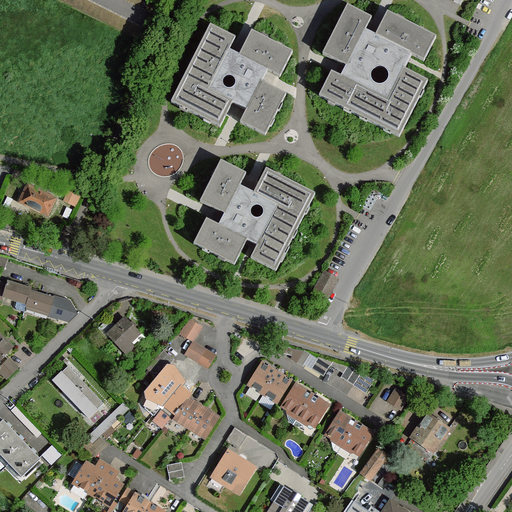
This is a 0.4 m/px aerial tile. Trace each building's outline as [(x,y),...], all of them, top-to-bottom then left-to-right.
[(126,0),(145,9),(150,0),(126,0)] [(372,19),(348,7),(324,54),(348,66),(365,32),(372,19)] [(436,36),(389,13),(376,37),(411,55),(424,61),(436,36)] [(229,51),(235,40),(211,28),(173,102),(221,126),(234,101),(210,89),(229,51)] [(365,32),(348,66),(345,72),(343,77),(388,100),(402,73),(409,59),(411,55),(376,37),(371,35),(365,32)] [(292,54),(253,34),(241,57),(268,70),(281,77),(292,54)] [(268,70),(241,57),(236,54),(229,51),(210,89),(234,101),(241,104),(248,108),(261,83),(264,77),(268,70)] [(343,77),(334,72),(322,96),(400,135),(425,85),(402,73),(388,100),(343,77)] [(285,95),(261,83),(248,108),(242,120),(266,132),(285,95)] [(246,177),(223,165),(204,202),(227,213),(240,189),(246,177)] [(315,196),(269,173),(256,197),(278,208),(259,245),(253,257),(277,270),(315,196)] [(29,187),(21,202),(48,215),(56,200),(29,187)] [(278,208),(256,197),(247,193),(240,189),(227,213),(223,221),(221,226),(247,240),(254,243),(259,245),(278,208)] [(81,196),(69,190),(64,202),(76,207),(81,196)] [(221,226),(209,220),(197,243),(235,263),(247,240),(221,226)] [(0,269),(4,271),(8,259),(0,256),(0,269)] [(325,273),(315,291),(328,299),(338,280),(325,273)] [(7,284),(4,297),(18,301),(27,304),(31,292),(32,290),(8,283),(7,284)] [(31,292),(27,304),(26,307),(50,314),(51,311),(54,299),(31,292)] [(54,299),(51,311),(60,314),(64,300),(55,297),(54,299)] [(27,304),(18,301),(16,307),(17,310),(25,312),(26,307),(27,304)] [(117,327),(109,335),(127,354),(144,338),(126,318),(117,327)] [(107,337),(109,335),(117,327),(109,319),(99,329),(107,337)] [(194,342),(203,328),(190,320),(181,334),(194,342)] [(0,337),(0,361),(5,356),(12,349),(0,337)] [(206,350),(194,342),(187,353),(188,356),(199,363),(206,350)] [(292,356),(294,349),(281,345),(279,352),(292,356)] [(216,356),(206,350),(199,363),(208,368),(216,356)] [(164,351),(147,369),(152,374),(159,374),(166,365),(170,365),(175,360),(164,351)] [(311,355),(305,351),(297,363),(304,367),(311,355)] [(334,362),(319,358),(312,369),(324,377),(334,362)] [(18,368),(9,360),(0,368),(0,371),(8,379),(18,368)] [(277,373),(263,364),(250,385),(264,394),(277,373)] [(349,365),(348,367),(344,372),(341,378),(348,382),(355,369),(349,365)] [(69,366),(53,381),(90,419),(104,404),(69,366)] [(169,367),(147,393),(148,398),(165,406),(180,387),(182,388),(185,385),(174,368),(169,367)] [(362,373),(355,369),(348,382),(354,386),(362,373)] [(291,381),(277,373),(264,394),(277,402),(291,381)] [(368,377),(362,373),(354,386),(360,390),(368,377)] [(374,381),(368,377),(360,390),(367,394),(374,381)] [(331,404),(297,382),(281,406),(315,428),(331,404)] [(180,387),(165,406),(175,414),(178,415),(188,399),(191,395),(188,393),(190,391),(185,385),(182,388),(180,387)] [(409,397),(403,393),(395,406),(401,410),(409,397)] [(165,406),(148,398),(146,408),(154,416),(160,410),(161,411),(165,406)] [(188,399),(178,415),(176,419),(190,429),(203,408),(188,399)] [(129,409),(124,404),(113,414),(118,420),(129,409)] [(165,406),(161,411),(154,420),(164,428),(175,414),(165,406)] [(218,418),(203,408),(190,429),(205,438),(218,418)] [(375,434),(341,412),(326,435),(360,457),(375,434)] [(428,413),(412,437),(436,453),(453,429),(428,413)] [(113,414),(99,428),(104,433),(118,420),(113,414)] [(40,459),(4,420),(0,423),(0,453),(21,476),(40,459)] [(104,433),(99,428),(88,438),(93,443),(104,433)] [(248,435),(235,428),(227,440),(240,448),(248,435)] [(43,454),(53,464),(63,454),(54,444),(43,454)] [(140,454),(134,449),(131,454),(137,458),(140,454)] [(258,467),(229,449),(212,477),(240,495),(258,467)] [(390,456),(380,449),(360,476),(370,484),(390,456)] [(86,462),(84,466),(76,479),(73,483),(94,495),(112,467),(100,459),(94,467),(86,462)] [(76,479),(84,466),(77,462),(69,475),(76,479)] [(182,463),(167,465),(169,473),(183,470),(182,463)] [(121,472),(112,467),(94,495),(112,506),(124,486),(115,481),(121,472)] [(183,470),(169,473),(171,480),(185,477),(183,470)] [(305,511),(312,502),(285,486),(270,511),(305,511)] [(166,511),(136,493),(123,511),(166,511)] [(409,511),(391,500),(382,511),(409,511)]
